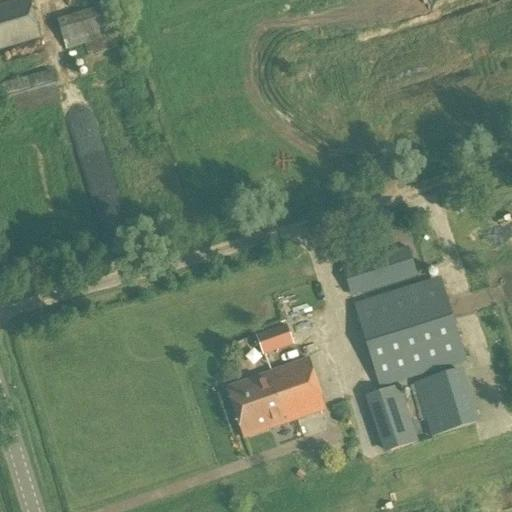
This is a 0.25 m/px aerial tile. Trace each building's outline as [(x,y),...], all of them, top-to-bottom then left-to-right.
[(0,50),(40,39),(26,0),(21,0),(0,6),(0,50)] [(116,48),(103,6),(57,21),(65,50),(84,45),(87,58),(116,48)] [(0,111),(2,119),(59,102),(50,71),(0,86),(0,111)] [(102,188),(88,192),(95,212),(108,207),(102,188)] [(351,295),(371,289),(415,275),(407,248),(342,268),(351,295)] [(379,387),(465,361),(440,280),(354,307),(379,387)] [(263,356),(292,344),(285,326),(256,336),(263,356)] [(266,375),(283,423),(325,408),(308,360),(266,375)] [(430,438),(476,424),(459,370),(414,384),(430,438)] [(242,438),(283,423),(266,375),(225,390),(242,438)] [(384,453),(418,441),(399,385),(365,397),(384,453)]
